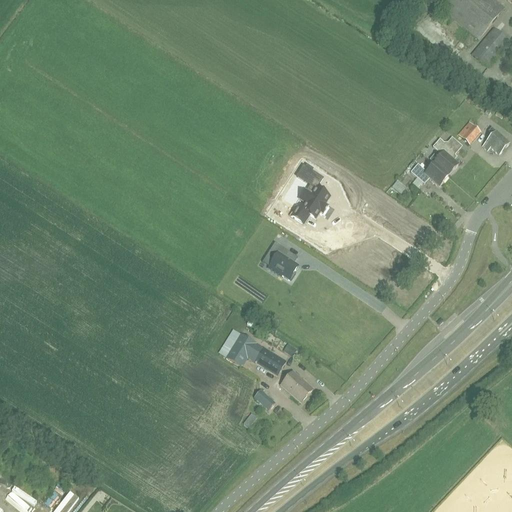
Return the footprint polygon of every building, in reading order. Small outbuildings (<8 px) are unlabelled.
[(478,40),(504,9),(492,0),(443,0),(438,7),(478,40)] [(487,69),(509,43),(494,30),(472,56),(487,69)] [(469,146),(480,134),(478,132),(469,123),(458,135),(469,146)] [(499,157),(509,145),(491,129),(488,133),(492,136),(490,139),(482,148),(487,152),(490,149),(499,157)] [(430,161),(434,165),(448,177),(458,167),(452,162),(455,159),(453,158),(461,148),(452,140),(447,145),(444,145),(440,141),(433,149),(437,152),(430,161)] [(448,177),(434,165),(427,174),(418,166),(410,174),(424,186),(429,180),(438,188),(448,177)] [(304,230),(311,221),(325,232),(329,227),(333,230),(338,224),(333,220),(338,214),(324,203),(334,191),(311,173),(302,185),(320,198),(316,203),(310,199),(304,207),(310,211),(305,217),(299,212),(292,220),(304,230)] [(307,240),(297,254),(330,278),(336,270),(327,263),(331,258),(307,240)] [(277,256),(268,270),(281,278),(282,277),(289,282),(290,281),(291,282),(296,274),(295,273),(299,267),(285,258),(289,253),(275,244),(270,252),(277,256)] [(357,306),(351,314),(361,323),(368,315),(357,306)] [(370,331),(383,317),(375,309),(362,324),(370,331)] [(226,359),(241,368),(247,359),(277,377),(286,362),(241,335),(226,359)] [(297,352),(289,346),(284,353),(293,359),(297,352)] [(300,404),(313,390),(292,373),(280,387),(300,404)] [(269,413),(276,404),(261,391),(253,399),(269,413)] [(251,431),(259,422),(251,414),(243,425),(251,431)]
